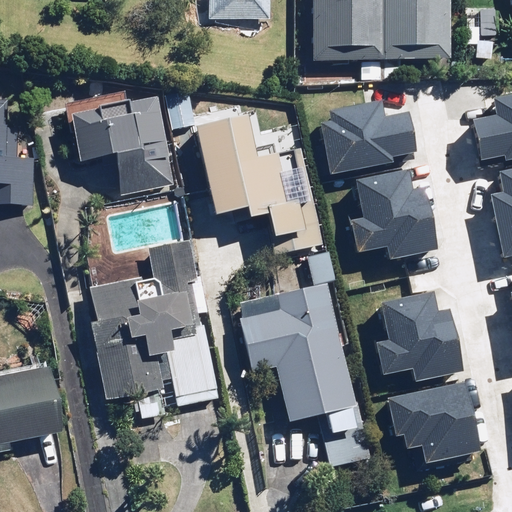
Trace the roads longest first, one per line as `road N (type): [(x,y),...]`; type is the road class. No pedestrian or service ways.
road 1 (residential): [(511,440),(440,91)]
road 2 (unknown): [(0,219),(42,264),(100,511)]
